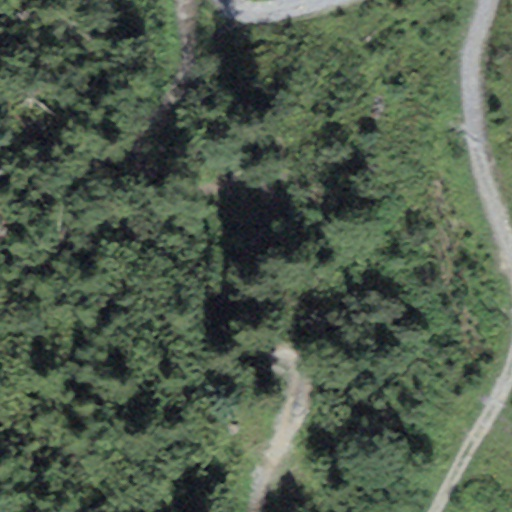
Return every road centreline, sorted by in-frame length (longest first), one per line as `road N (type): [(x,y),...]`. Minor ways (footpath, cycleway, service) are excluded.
road 1 (track): [(490,0),(481,44),(483,161),(511,256)]
road 2 (track): [(511,362),(428,511)]
